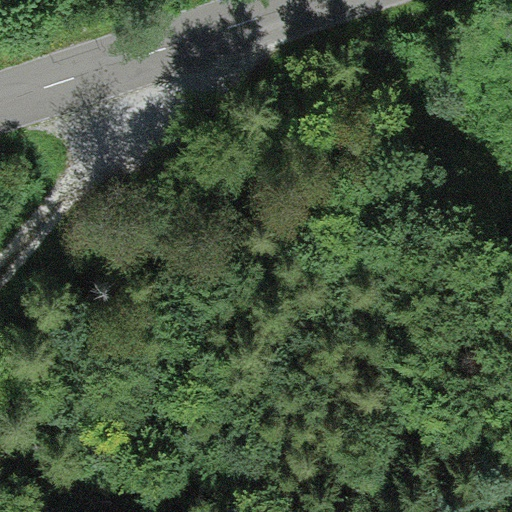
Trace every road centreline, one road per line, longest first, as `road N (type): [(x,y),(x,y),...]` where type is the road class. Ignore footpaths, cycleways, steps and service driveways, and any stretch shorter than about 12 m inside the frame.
road 1 (unclassified): [(0,104),(315,0)]
road 2 (track): [(0,281),(106,145),(135,60)]
